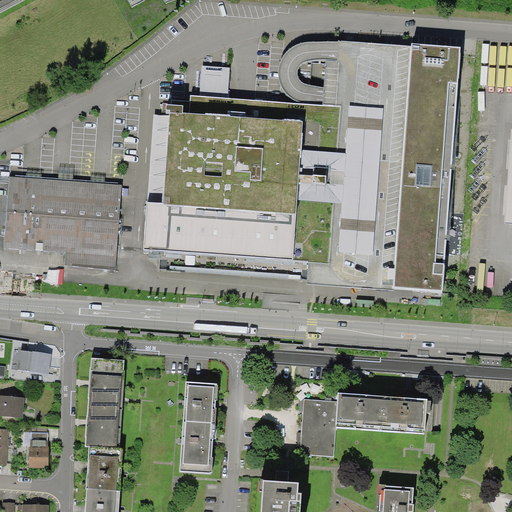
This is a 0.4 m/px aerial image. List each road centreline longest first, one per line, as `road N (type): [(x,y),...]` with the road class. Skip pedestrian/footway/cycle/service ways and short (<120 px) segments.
road 1 (residential): [(511,30),(354,19),(269,24),(0,140)]
road 2 (primary): [(511,342),(63,311)]
road 3 (residential): [(245,352),(511,373)]
road 4 (residential): [(68,341),(245,352)]
road 5 (residential): [(229,511),(245,352)]
road 6 (unknown): [(511,99),(503,108),(493,249)]
road 7 (residential): [(63,483),(68,341)]
